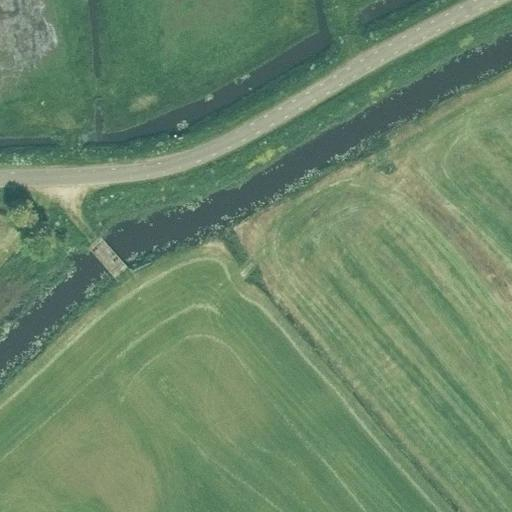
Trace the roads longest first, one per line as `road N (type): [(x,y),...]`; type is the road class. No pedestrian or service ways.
road 1 (unclassified): [(0,177),(178,163),(484,0)]
road 2 (track): [(60,175),(81,228),(135,287)]
